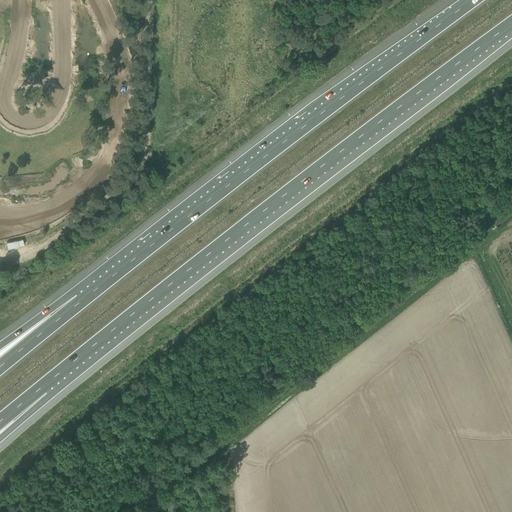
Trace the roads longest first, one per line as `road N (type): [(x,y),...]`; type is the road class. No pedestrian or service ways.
road 1 (motorway): [(41,387),(511,23)]
road 2 (motorway): [(472,0),(78,303)]
